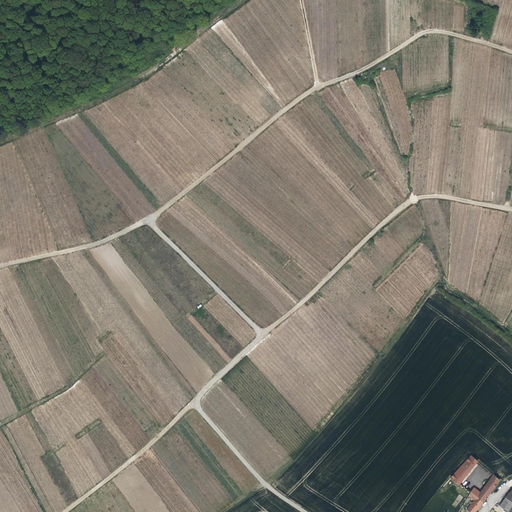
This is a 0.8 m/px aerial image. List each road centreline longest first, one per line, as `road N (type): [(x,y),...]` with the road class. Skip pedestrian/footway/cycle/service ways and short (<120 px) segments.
road 1 (track): [(0,264),(97,243),(150,220),(298,99),(427,29),(511,52)]
road 2 (unclassified): [(150,220),(263,334),(193,401),(260,477),(309,511)]
road 3 (track): [(263,334),(413,199),(511,209)]
road 4 (track): [(193,401),(66,511)]
